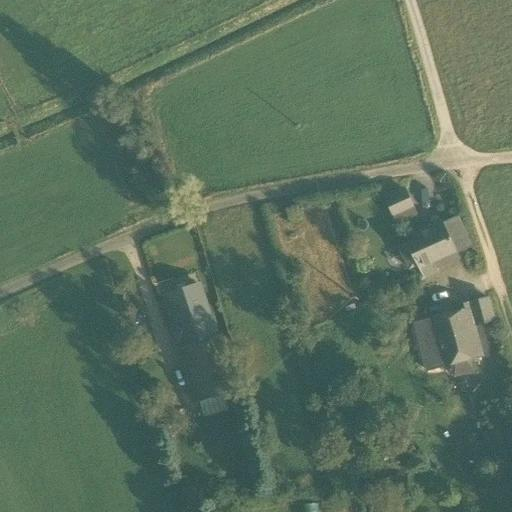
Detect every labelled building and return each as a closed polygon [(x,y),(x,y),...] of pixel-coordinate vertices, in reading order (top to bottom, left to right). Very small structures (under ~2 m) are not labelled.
[(400,215),(403,221),(415,216),(403,190),(385,198),(394,218),(400,215)] [(400,215),(394,218),(397,224),(403,221),(400,215)] [(443,224),(456,253),(471,247),(457,218),(443,224)] [(417,265),(423,278),(437,272),(433,264),(457,254),(456,253),(443,224),(409,239),(405,241),(405,242),(398,246),(409,269),(417,265)] [(185,350),(215,340),(199,290),(168,300),(177,327),(171,329),(176,345),(183,343),(185,350)] [(470,310),(474,326),(494,320),(488,299),(458,307),(460,313),(470,310)] [(451,365),(454,377),(473,372),(470,361),(483,357),(474,326),(470,310),(460,313),(414,324),(427,372),(451,365)] [(181,351),(188,374),(227,362),(219,338),(215,340),(185,350),(181,351)] [(188,374),(197,400),(198,400),(222,392),(235,388),(227,362),(188,374)] [(228,411),(222,392),(198,400),(204,418),(228,411)] [(366,433),(325,436),(326,448),(337,448),(338,451),(359,449),(359,446),(367,445),(366,433)]
